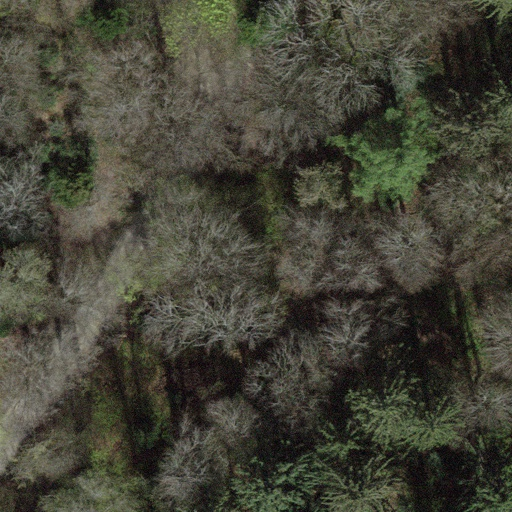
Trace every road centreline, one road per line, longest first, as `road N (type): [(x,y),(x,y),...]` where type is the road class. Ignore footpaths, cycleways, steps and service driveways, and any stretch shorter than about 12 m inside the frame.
road 1 (track): [(0,440),(94,308),(195,137),(202,73),(183,0)]
road 2 (track): [(195,137),(284,0)]
